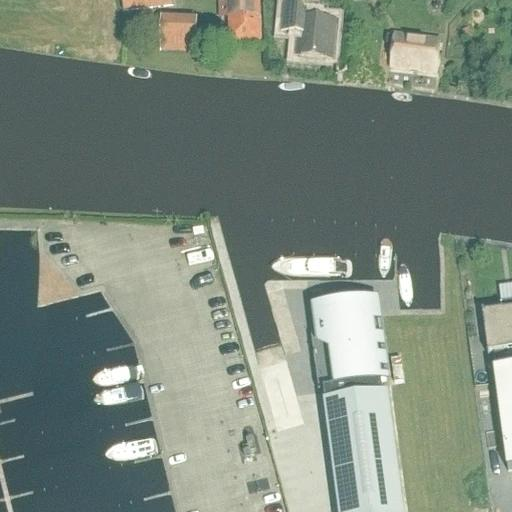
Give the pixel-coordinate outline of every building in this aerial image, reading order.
[(172,0),(122,0),(124,14),(174,9),(172,0)] [(259,0),(218,0),(219,24),(229,23),(230,45),(261,44),(261,20),(260,20),(259,0)] [(286,0),(283,35),(298,36),(296,61),(333,65),(337,25),(312,23),(313,0),(286,0)] [(199,21),(160,21),(160,57),(197,57),(199,21)] [(393,37),(389,71),(436,77),(440,42),(393,37)] [(336,511),(403,511),(388,397),(383,398),(382,386),(390,385),(379,301),(311,310),(316,341),(311,341),(318,395),(324,394),(325,405),(323,405),(336,511)] [(511,306),(499,308),(500,315),(482,317),(487,356),(494,356),(496,374),(494,374),(507,475),(511,474),(511,306)]
